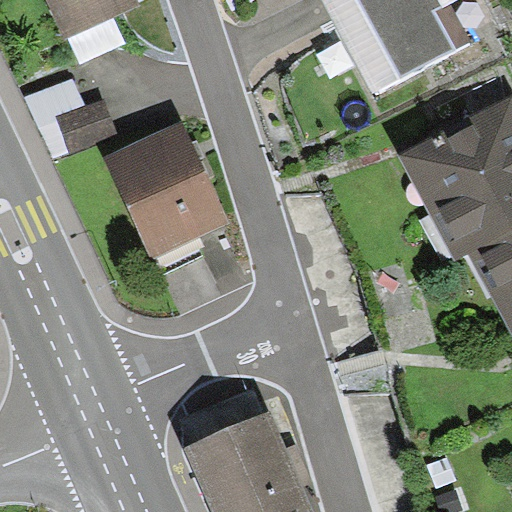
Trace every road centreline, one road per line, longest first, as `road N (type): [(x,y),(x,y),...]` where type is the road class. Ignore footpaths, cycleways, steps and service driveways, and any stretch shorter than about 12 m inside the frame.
road 1 (residential): [(97,417),(135,388),(287,317),(191,0)]
road 2 (secondary): [(0,199),(97,417)]
